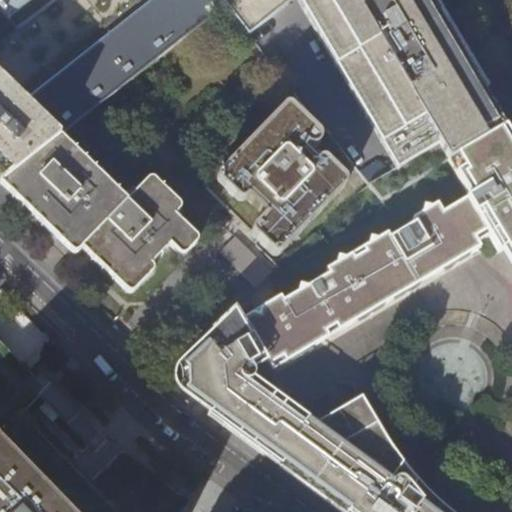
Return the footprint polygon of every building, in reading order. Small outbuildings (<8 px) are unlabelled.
[(0,184),(1,185),(60,138),(225,6),(220,0),(56,0),(0,44),(0,184)] [(0,0),(0,9),(9,19),(33,0),(0,0)] [(220,0),(225,6),(248,36),(292,0),(220,0)] [(427,0),(295,0),(395,168),(367,185),(381,202),(447,162),(504,129),(489,104),(447,32),(427,0)] [(316,136),(291,111),(290,110),(286,109),(283,111),(221,174),(219,178),(220,181),(221,183),(238,199),(242,200),(246,198),(265,218),(254,229),(253,234),(254,237),(261,243),(270,252),(272,253),(274,253),(277,253),(279,251),(341,187),(342,184),(342,182),(341,180),(324,164),(322,162),(319,162),(317,162),(314,165),(299,150),(304,146),(306,148),(308,149),(311,149),(314,148),(317,145),(318,143),(317,140),(316,136)] [(281,300),(244,323),(266,359),(274,373),(481,250),(476,241),(487,234),(500,255),(503,254),(511,268),(511,141),(508,136),(504,129),(447,162),(469,198),(441,215),(437,206),(431,210),(424,207),(423,215),(413,220),(416,225),(390,241),(387,236),(379,242),(370,239),(370,247),(364,250),(366,255),(354,262),(352,258),(346,261),(338,259),(338,266),(328,272),(330,277),(284,305),(281,300)] [(60,138),(1,185),(34,217),(56,238),(61,231),(75,245),(77,244),(97,263),(127,292),(129,294),(130,294),(131,294),(153,270),(153,269),(152,268),(150,265),(168,245),(179,256),(180,256),(181,257),(182,256),(196,242),(196,241),(196,239),(195,237),(174,217),(178,213),(179,211),(180,209),(179,206),(152,180),(150,180),(148,181),(126,203),(60,138)] [(240,239),(228,245),(239,267),(251,261),(240,239)] [(244,323),(235,307),(211,330),(215,334),(184,366),(188,371),(188,386),(185,390),(214,411),(261,446),(302,477),(349,511),(447,511),(435,501),(415,480),(401,463),(389,446),(361,400),(319,425),(309,419),(305,424),(251,385),(255,382),(257,377),(256,373),(253,367),(266,359),(244,323)] [(0,511),(111,511),(97,496),(75,473),(35,430),(20,415),(47,391),(16,359),(0,342),(0,511)] [(38,412),(58,423),(71,401),(50,389),(38,412)]
